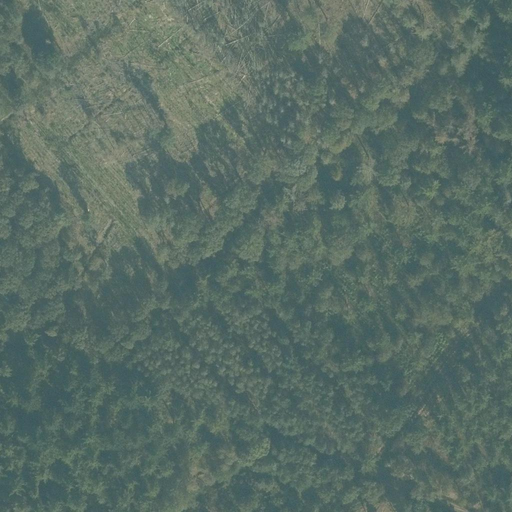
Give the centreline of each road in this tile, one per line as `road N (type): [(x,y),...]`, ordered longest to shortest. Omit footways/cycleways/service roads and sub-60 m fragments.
road 1 (track): [(491,511),(0,299)]
road 2 (track): [(371,457),(511,263)]
